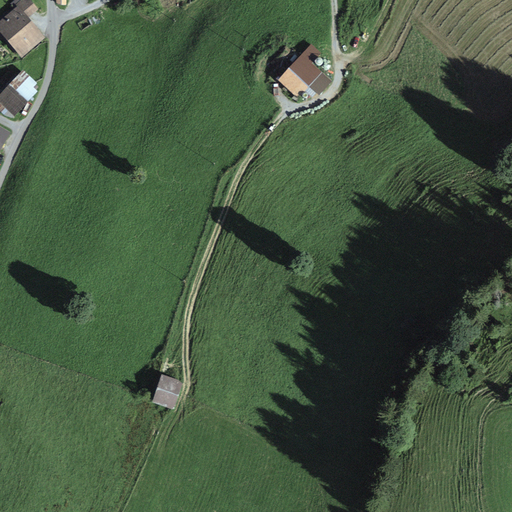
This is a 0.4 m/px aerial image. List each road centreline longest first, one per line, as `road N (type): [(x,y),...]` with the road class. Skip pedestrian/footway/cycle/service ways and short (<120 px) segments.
road 1 (track): [(158,461),(185,402),(192,309),(238,183),(293,110)]
road 2 (unclassified): [(51,0),(49,79),(0,189)]
